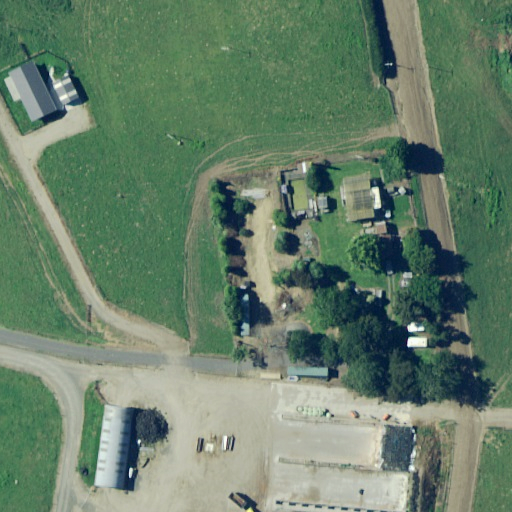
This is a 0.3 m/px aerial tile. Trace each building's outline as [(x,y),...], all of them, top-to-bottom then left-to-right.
[(378,187),(369,188),(368,178),(347,180),(351,222),(372,220),(371,210),(380,209),(378,187)] [(137,261),(128,223),(94,231),(103,269),(137,261)] [(389,224),(375,226),(379,256),(393,254),(389,224)] [(176,289),(172,269),(150,273),(155,293),(176,289)] [(353,508),(354,505),(353,503),(352,500),(350,498),(348,497),(345,496),(343,497),(340,498),(338,499),(337,502),(336,505),(337,507),(338,510),(340,511),(349,511),(352,510),(353,508)] [(371,508),(372,505),(371,503),(370,500),(368,498),(366,497),(363,496),(361,497),(358,498),(356,499),(355,502),(354,504),(355,507),(356,510),(358,511),(367,511),(370,510),(371,508)] [(389,500),(373,500),(373,511),(389,511),(389,500)]
